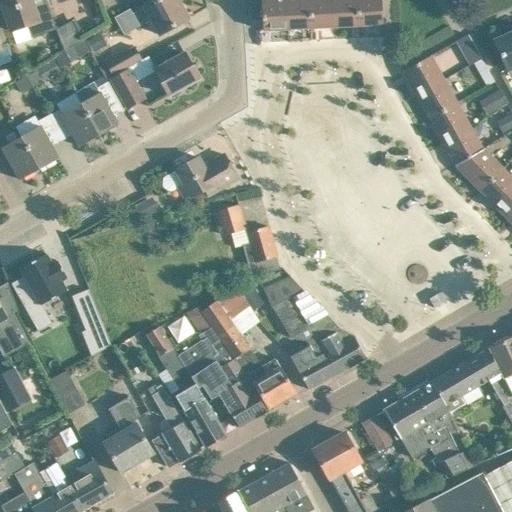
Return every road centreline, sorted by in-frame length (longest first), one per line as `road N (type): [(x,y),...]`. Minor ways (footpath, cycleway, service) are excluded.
road 1 (residential): [(511,259),(436,184),(364,54),(271,60),(251,141),(299,267),(402,362)]
road 2 (residential): [(230,0),(234,102),(0,232)]
road 3 (tertiary): [(142,511),(287,430)]
road 4 (tertiary): [(287,430),(402,362)]
road 5 (tertiary): [(402,362),(511,301)]
